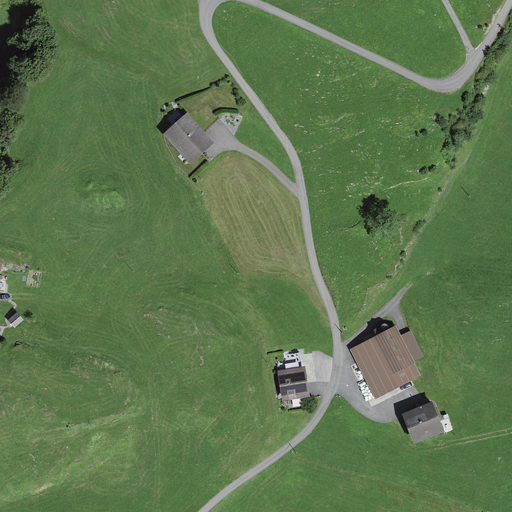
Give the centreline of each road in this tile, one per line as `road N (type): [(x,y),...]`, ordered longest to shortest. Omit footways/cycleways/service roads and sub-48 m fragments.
road 1 (unclassified): [(202,511),(310,429),(336,372),(332,319),(294,160),(210,39),(210,0)]
road 2 (unclassified): [(247,0),(435,85),(467,70),(507,0)]
